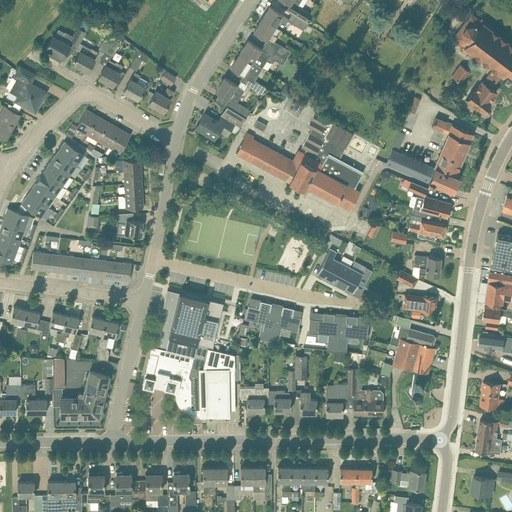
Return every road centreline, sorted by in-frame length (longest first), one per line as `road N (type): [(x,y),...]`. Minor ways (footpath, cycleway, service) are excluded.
road 1 (residential): [(110,440),(448,437)]
road 2 (tertiary): [(448,437),(474,235),(511,136)]
road 3 (residential): [(143,302),(173,137)]
road 4 (residential): [(173,137),(250,0)]
road 5 (residential): [(143,302),(0,280)]
road 6 (residential): [(110,440),(143,302)]
